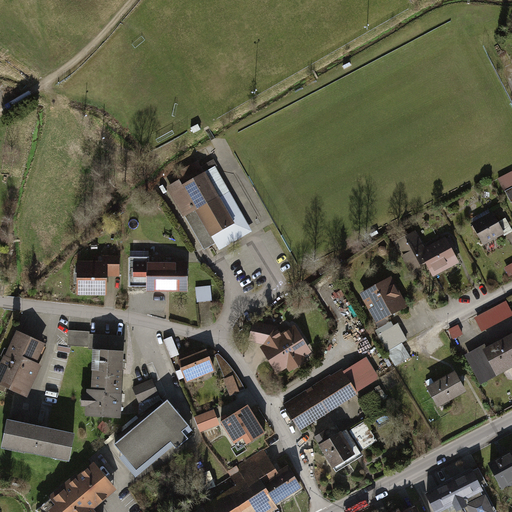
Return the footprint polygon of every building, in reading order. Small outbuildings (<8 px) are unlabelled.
[(200,161),(165,181),(185,216),(198,209),(218,244),(221,251),(255,232),(217,164),(205,170),(200,161)] [(511,186),(502,192),(508,204),(511,201),(511,186)] [(198,209),(185,216),(206,252),(218,244),(198,209)] [(468,226),(480,246),(501,234),(490,214),(468,226)] [(412,232),(391,243),(406,272),(422,263),(416,252),(421,250),(412,232)] [(422,263),(430,278),(457,264),(451,252),(454,250),(447,238),(444,239),(444,238),(421,250),(416,252),(422,263)] [(511,273),(511,262),(501,270),(502,271),(506,277),(511,273)] [(109,264),(78,263),(78,299),(108,299),(109,264)] [(137,264),(137,286),(150,286),(150,264),(137,264)] [(190,264),(150,264),(150,286),(150,295),(190,295),(190,264)] [(389,277),(358,294),(375,324),(405,307),(389,277)] [(197,288),(198,304),(212,303),(211,287),(197,288)] [(475,318),(483,332),(511,316),(511,311),(507,301),(475,318)] [(257,347),(274,374),(284,368),(286,373),(304,361),(302,356),(309,353),(293,326),(278,334),(273,327),(250,322),(246,343),(260,345),(257,347)] [(391,366),(408,357),(400,342),(404,340),(396,324),(375,335),(391,366)] [(449,330),(454,339),(463,334),(459,325),(449,330)] [(43,344),(15,331),(0,362),(0,386),(24,398),(39,366),(34,364),(43,344)] [(82,352),(88,352),(119,353),(120,335),(65,333),(64,342),(82,343),(82,352)] [(462,356),(479,385),(511,366),(511,333),(484,348),(482,345),(462,356)] [(173,338),(166,341),(173,358),(181,355),(173,338)] [(204,349),(175,360),(184,383),(213,372),(204,349)] [(117,396),(119,353),(88,352),(87,390),(100,391),(100,395),(117,396)] [(227,396),(242,389),(236,378),(228,366),(217,354),(213,355),(222,380),(221,380),(227,396)] [(327,376),(280,405),(297,432),(354,397),(378,383),(362,358),(340,372),(339,370),(327,377),(327,376)] [(424,387),(435,408),(464,393),(453,372),(424,387)] [(130,387),(135,402),(156,394),(150,379),(130,387)] [(116,421),(117,396),(100,395),(100,391),(87,390),(83,390),(83,395),(77,395),(76,409),(80,409),(79,420),(116,421)] [(163,401),(110,445),(122,459),(118,462),(128,475),(168,442),(174,448),(184,440),(177,432),(184,426),(163,401)] [(247,407),(221,423),(238,451),(264,434),(247,407)] [(201,433),(220,426),(214,410),(195,417),(201,433)] [(312,437),(333,473),(360,457),(357,452),(374,442),(361,420),(338,434),(333,426),(324,431),(323,430),(312,437)] [(70,434),(4,422),(0,444),(0,449),(65,462),(70,434)] [(271,511),(274,510),(272,507),(256,482),(274,471),(261,452),(225,474),(233,486),(198,508),(199,509),(201,511),(271,511)] [(511,453),(491,464),(504,490),(511,486),(511,453)] [(256,482),(272,507),(300,490),(284,464),(274,471),(256,482)] [(110,483),(94,465),(79,477),(78,476),(36,510),(39,511),(93,511),(91,509),(103,499),(98,494),(110,483)] [(485,494),(474,471),(427,494),(436,511),(449,511),(464,505),(485,494)] [(494,511),(485,494),(464,505),(467,511),(494,511)]
